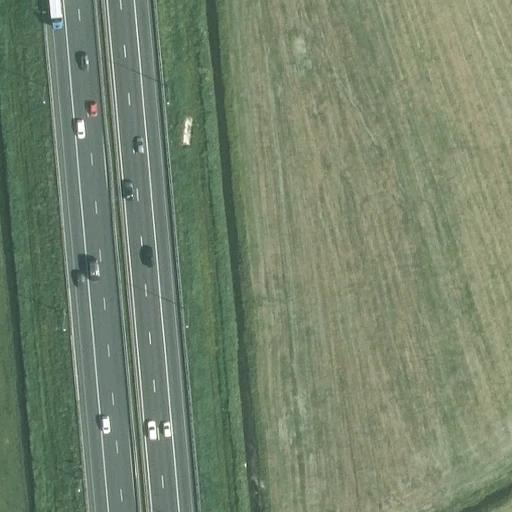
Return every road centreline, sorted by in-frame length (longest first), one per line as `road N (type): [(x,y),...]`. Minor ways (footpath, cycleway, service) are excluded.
road 1 (motorway): [(70,0),(115,511)]
road 2 (motorway): [(172,511),(127,0)]
